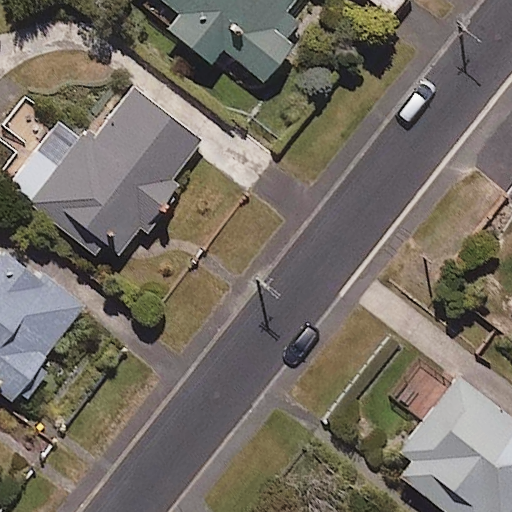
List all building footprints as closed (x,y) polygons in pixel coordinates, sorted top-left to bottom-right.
[(151,0),(177,20),(164,36),(205,68),(218,52),(264,88),(329,6),(320,0),(151,0)] [(353,0),(387,26),(406,0),(353,0)] [(202,144),(135,90),(85,151),(24,102),(0,131),(0,141),(17,155),(0,175),(0,183),(111,273),(178,190),(170,184),(202,144)] [(31,280),(0,257),(0,391),(15,402),(84,309),(36,274),(31,280)] [(511,511),(511,414),(452,368),(384,455),(457,511),(474,511),(480,506),(487,511),(511,511)]
